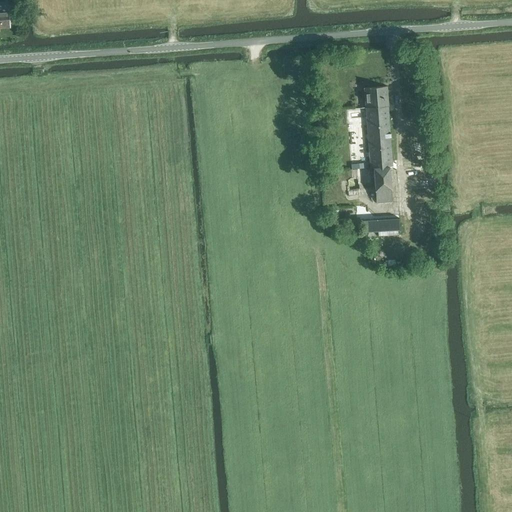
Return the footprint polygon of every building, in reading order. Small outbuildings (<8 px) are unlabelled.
[(16,0),(8,0),(9,11),(18,10),(16,0)] [(0,28),(11,28),(9,11),(0,11),(0,28)] [(364,88),(366,111),(389,109),(389,107),(389,105),(387,86),(364,88)] [(389,109),(366,111),(370,169),(373,169),(376,204),(392,202),(390,167),(393,167),(389,109)] [(359,110),(348,111),(353,178),(364,177),(367,177),(363,116),(359,116),(359,110)] [(434,163),(433,140),(427,141),(412,142),(413,169),(407,170),(408,178),(416,179),(426,178),(427,179),(438,178),(436,163),(434,163)] [(301,221),(300,217),(298,213),(297,211),(295,209),(292,208),(290,207),(286,206),(283,206),(281,207),(278,208),(275,210),(273,213),(272,215),(271,218),(271,221),(271,224),(272,227),(273,230),(275,231),(277,234),(280,235),(282,236),(285,236),(288,236),(290,235),(293,234),(296,232),(298,230),(299,227),(300,225),(301,221)] [(374,215),(358,216),(360,233),(376,233),(401,232),(401,217),(374,219),(374,215)]
